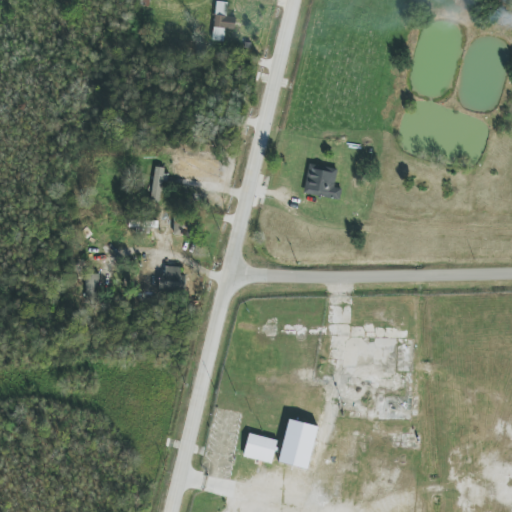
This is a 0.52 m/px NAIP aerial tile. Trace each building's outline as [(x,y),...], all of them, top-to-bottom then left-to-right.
[(212,40),(223,42),(225,29),(235,30),(236,18),(226,16),(228,3),(217,2),(212,40)] [(178,178),(219,179),(219,160),(179,158),(178,178)] [(341,189),(335,188),(337,169),(308,165),(304,195),(340,200),(341,189)] [(164,168),(154,167),(151,200),(161,201),(164,168)] [(136,233),(148,234),(149,220),(137,219),(136,233)] [(158,292),(185,293),(185,276),(181,276),(181,267),(165,267),(165,277),(159,277),(158,292)] [(98,274),(86,274),(85,302),(98,302),(98,274)] [(243,457),(272,464),(277,441),(249,434),(243,457)]
